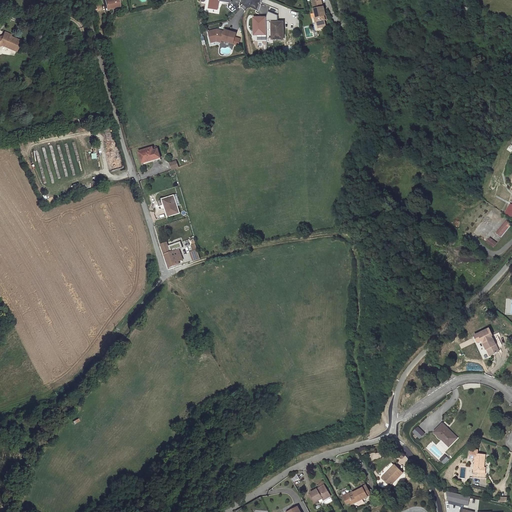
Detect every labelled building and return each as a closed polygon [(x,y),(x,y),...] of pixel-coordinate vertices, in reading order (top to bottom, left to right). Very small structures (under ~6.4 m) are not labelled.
[(117,0),(103,0),(106,9),(119,6),(117,0)] [(231,0),(207,0),(209,1),(207,9),(217,11),(219,3),(230,5),(231,0)] [(323,7),(321,0),(317,0),(314,1),(313,1),(315,9),(314,9),(314,13),(316,14),(317,17),(315,18),(316,22),(317,22),(318,28),(326,26),(325,20),(326,20),(325,16),(326,16),(324,7),(323,7)] [(272,23),(279,23),(279,16),(269,12),(267,18),(267,35),(255,35),(253,35),(253,41),(267,41),(267,45),(272,45),(272,40),(272,23)] [(267,35),(267,18),(255,18),(255,35),(267,35)] [(272,23),(272,40),(284,40),(284,23),(279,23),(272,23)] [(0,34),(0,44),(4,43),(17,50),(22,39),(12,35),(13,33),(7,30),(5,34),(5,38),(2,39),(0,35),(0,34)] [(235,38),(237,34),(225,30),(225,32),(217,30),(209,32),(211,40),(217,39),(218,39),(217,41),(222,43),(222,40),(234,44),(235,38)] [(154,147),(138,152),(142,163),(158,158),(154,147)] [(172,170),(179,168),(177,161),(170,163),(172,170)] [(180,213),(178,205),(175,195),(165,199),(170,216),(180,213)] [(167,217),(170,216),(165,199),(162,200),(167,217)] [(497,234),(501,237),(511,225),(506,221),(497,234)] [(492,247),(495,243),(490,238),(486,243),(492,247)] [(161,245),(164,255),(169,267),(178,264),(177,261),(183,260),(179,249),(177,250),(170,252),(167,243),(161,245)] [(190,252),(193,261),(200,259),(197,250),(193,251),(190,252)] [(493,334),(491,327),(473,333),(477,341),(476,342),(479,350),(483,348),(487,357),(498,351),(491,335),(493,334)] [(452,436),(440,424),(433,433),(447,447),(453,441),(450,438),(452,436)] [(423,435),(416,429),(412,433),(418,440),(423,435)] [(473,452),(470,452),(469,460),(475,460),(474,474),(486,475),(487,469),(485,468),(486,455),(478,454),(478,450),(473,450),(473,452)] [(404,474),(397,466),(383,477),(390,486),(404,474)] [(296,474),(291,476),(294,482),(299,480),(296,474)] [(372,492),(367,485),(350,495),(353,500),(354,503),(372,492)] [(331,495),(326,486),(318,490),(317,488),(310,492),(315,502),(323,498),(323,500),(331,495)] [(471,496),(448,492),(450,502),(470,505),(471,496)] [(350,495),(349,494),(344,497),(347,503),(349,502),(353,500),(350,495)]
